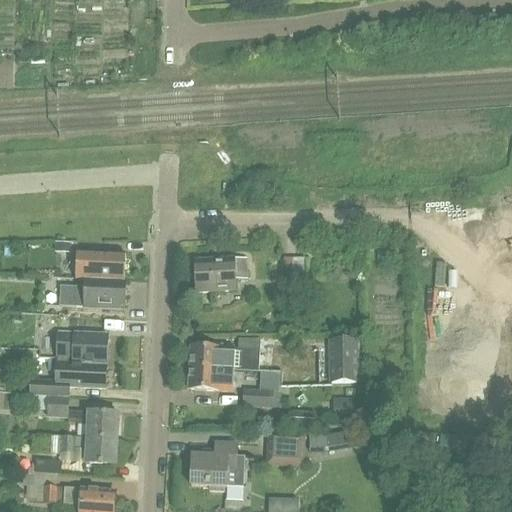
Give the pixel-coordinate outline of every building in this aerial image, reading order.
[(452,270),(443,271),(444,283),(468,282),(467,270),(498,268),(496,241),(482,242),(481,235),(459,237),(459,243),(451,243),(452,270)] [(55,243),(54,254),(70,254),(71,243),(55,243)] [(78,254),(78,255),(77,280),(84,280),(126,282),(127,257),(78,254)] [(283,280),(298,279),(298,270),(294,271),(293,258),(283,259),(283,280)] [(247,280),(246,259),(194,261),(196,294),(235,292),(235,281),(247,280)] [(124,311),(126,282),(84,280),(84,289),(60,288),(59,308),(124,311)] [(505,296),(469,298),(471,321),(506,319),(505,296)] [(424,324),(423,316),(411,317),(412,324),(424,324)] [(506,319),(471,321),(472,342),(508,340),(506,319)] [(424,331),(424,324),(412,324),(412,332),(424,331)] [(58,334),(57,352),(57,360),(74,360),(73,366),(106,368),(108,336),(58,334)] [(508,340),(472,342),(473,364),(509,362),(508,340)] [(329,342),(330,386),(359,385),(358,341),(329,342)] [(191,348),(189,370),(235,373),(235,372),(218,371),(218,363),(234,364),(235,351),(191,348)] [(237,350),(236,373),(261,373),(262,371),(249,371),(249,350),(237,350)] [(431,367),(431,359),(419,359),(419,367),(431,367)] [(74,360),(57,360),(56,382),(30,380),(29,396),(48,397),(48,396),(69,398),(70,389),(105,391),(106,368),(73,366),(74,360)] [(509,362),(473,364),(475,387),(493,386),(493,384),(510,383),(510,382),(509,362)] [(432,374),(431,367),(419,367),(419,375),(432,374)] [(188,391),(234,394),(235,373),(189,370),(188,391)] [(510,383),(493,384),(493,386),(495,406),(511,404),(511,381),(510,382),(510,383)] [(243,391),(242,409),(272,410),(273,392),(243,391)] [(67,424),(87,425),(86,439),(118,441),(119,415),(88,413),(88,414),(69,413),(69,398),(48,396),(48,397),(47,419),(68,421),(67,424)] [(431,410),(431,402),(419,403),(419,411),(431,410)] [(511,404),(495,406),(496,429),(511,427),(511,404)] [(432,418),(431,410),(419,411),(420,418),(432,418)] [(316,414),(289,413),(288,426),(315,427),(316,414)] [(309,434),(310,452),(326,450),(355,445),(352,431),(326,437),(326,433),(309,434)] [(286,436),(275,435),(275,462),(286,462),(286,436)] [(116,467),(118,441),(86,439),(51,436),(50,455),(61,456),(61,464),(116,467)] [(243,458),(237,458),(237,445),(215,444),(214,457),(191,456),(190,487),(209,488),(209,493),(224,493),(224,489),(226,489),(226,486),(242,486),(243,458)] [(31,462),(30,475),(57,477),(57,476),(61,476),(62,464),(31,462)] [(30,476),(27,476),(26,487),(30,487),(29,504),(56,505),(57,489),(56,488),(57,477),(30,475),(30,476)] [(78,511),(116,511),(117,492),(64,489),(63,507),(79,508),(78,511)]
